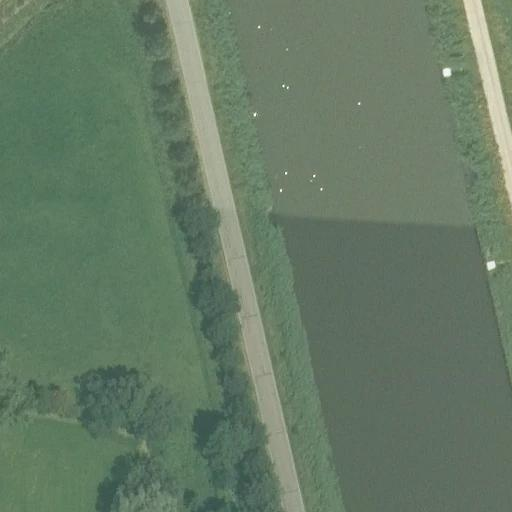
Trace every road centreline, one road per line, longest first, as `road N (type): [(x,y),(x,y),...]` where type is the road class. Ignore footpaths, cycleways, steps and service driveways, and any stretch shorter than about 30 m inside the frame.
road 1 (unclassified): [(293,511),(176,0)]
road 2 (track): [(473,0),(511,167)]
